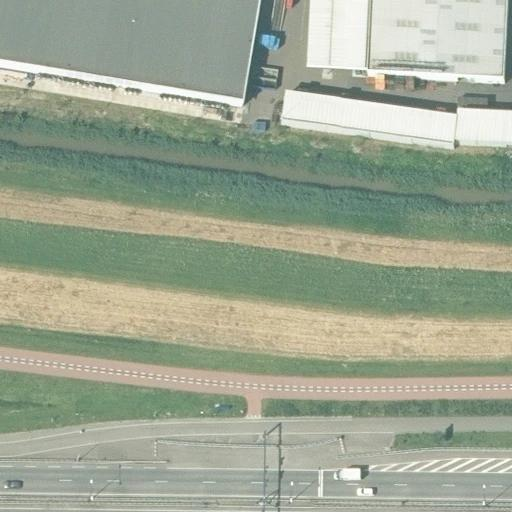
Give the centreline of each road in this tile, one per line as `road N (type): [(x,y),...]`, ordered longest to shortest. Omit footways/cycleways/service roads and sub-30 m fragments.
road 1 (unclassified): [(0,360),(253,390),(511,389)]
road 2 (primary): [(511,486),(0,481)]
